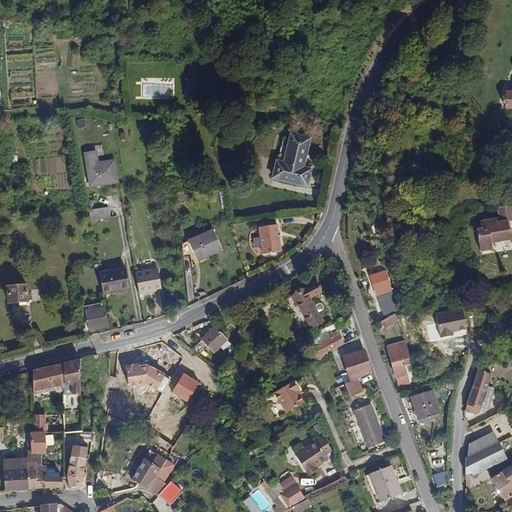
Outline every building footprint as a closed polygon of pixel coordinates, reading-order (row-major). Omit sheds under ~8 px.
[(56,3),(56,5),(55,17),(64,18),(66,4),(56,3)] [(205,44),(203,55),(210,55),(213,55),(215,45),(205,44)] [(195,96),(195,78),(185,79),(185,97),(195,97),(195,96)] [(511,91),(505,91),(505,95),(503,95),(502,97),(502,102),(503,103),(505,103),(504,107),(511,107),(511,91)] [(278,162),(274,178),(307,185),(311,168),(304,167),(310,137),(292,133),(285,163),(278,162)] [(115,160),(87,165),(90,186),(118,181),(115,160)] [(225,190),(219,190),(222,207),(227,206),(225,190)] [(482,229),(477,230),(480,250),(493,248),(492,242),(511,238),(511,232),(511,229),(510,229),(509,221),(511,220),(511,204),(498,207),(501,221),(498,221),(497,218),(481,221),(482,229)] [(88,211),(90,221),(111,217),(109,207),(88,211)] [(259,227),(260,235),(279,231),(278,224),(259,227)] [(191,240),(183,244),(184,257),(193,256),(195,256),(196,257),(198,261),(222,250),(213,230),(191,240)] [(282,251),(279,231),(260,235),(263,254),(282,251)] [(126,268),(99,273),(103,294),(130,289),(126,268)] [(158,269),(136,273),(138,287),(140,294),(162,289),(158,269)] [(386,270),(370,276),(384,315),(401,309),(386,270)] [(314,284),(305,290),(293,297),(311,327),(323,320),(316,309),(321,307),(322,304),(320,301),(318,302),(313,304),(310,299),(319,293),(314,284)] [(28,285),(8,286),(8,302),(29,301),(28,285)] [(33,300),(40,299),(38,289),(31,291),(33,300)] [(89,329),(110,326),(105,302),(81,306),(84,322),(88,322),(89,329)] [(30,304),(20,304),(19,321),(30,322),(30,304)] [(397,320),(393,314),(381,322),(385,328),(397,320)] [(215,352),(228,339),(216,326),(202,339),(215,352)] [(448,329),(437,332),(441,348),(452,346),(448,329)] [(322,340),(317,332),(307,336),(313,346),(322,340)] [(320,346),(325,356),(332,352),(346,344),(340,334),(320,346)] [(200,353),(206,346),(201,340),(194,347),(200,353)] [(404,365),(412,363),(406,342),(388,347),(399,385),(410,382),(408,374),(406,374),(404,365)] [(318,359),(311,345),(306,348),(312,362),(318,359)] [(343,357),(348,371),(352,381),(357,379),(372,373),(363,350),(343,357)] [(80,380),(81,385),(99,385),(99,371),(99,354),(90,356),(80,358),(80,380)] [(63,362),(64,383),(64,385),(72,385),(72,394),(81,394),(81,385),(80,380),(80,358),(63,362)] [(33,370),(34,390),(64,383),(63,362),(33,370)] [(492,374),(479,370),(470,398),(468,404),(481,408),(485,396),(492,398),(495,388),(488,386),(492,374)] [(352,381),(348,371),(342,374),(345,383),(352,381)] [(363,392),(357,379),(352,381),(345,383),(351,397),(363,392)] [(294,380),(274,393),(286,412),(303,401),(297,391),(299,390),(294,380)] [(34,394),(64,387),(64,385),(64,383),(34,390),(34,394)] [(433,390),(412,397),(420,419),(440,413),(433,390)] [(371,404),(354,411),(369,447),(385,441),(371,404)] [(480,412),(481,408),(468,404),(466,411),(477,414),(480,412)] [(43,417),(34,417),(34,433),(44,432),(43,417)] [(36,465),(42,466),(42,453),(46,453),(44,432),(34,433),(30,433),(31,450),(28,451),(27,459),(5,460),(6,492),(21,491),(38,490),(36,465)] [(93,433),(83,432),(84,441),(92,442),(93,433)] [(469,444),(467,457),(479,451),(498,441),(494,432),(469,444)] [(297,456),(307,472),(314,467),(328,458),(326,455),(333,451),(324,437),(297,456)] [(479,451),(467,457),(466,457),(466,474),(473,472),(474,475),(508,458),(499,441),(498,441),(479,451)] [(155,443),(151,450),(166,459),(171,452),(155,443)] [(72,453),(71,457),(86,459),(88,447),(73,445),(72,453)] [(148,490),(155,477),(166,459),(151,450),(132,480),(141,485),(148,490)] [(71,457),(70,463),(68,476),(70,487),(76,487),(82,486),(86,459),(71,457)] [(175,465),(166,459),(155,477),(164,482),(175,465)] [(511,464),(491,478),(505,500),(511,495),(511,464)] [(46,472),(46,466),(42,466),(36,465),(38,490),(49,489),(62,488),(61,478),(52,476),(52,473),(46,472)] [(391,466),(371,473),(381,501),(402,493),(391,466)] [(316,471),(314,467),(307,472),(309,476),(316,471)] [(169,485),(164,482),(155,477),(148,490),(157,496),(158,496),(169,485)] [(272,498),(284,491),(278,482),(266,490),(272,498)] [(292,487),(301,500),(305,498),(296,484),(292,487)] [(289,507),(301,500),(292,487),(281,495),(289,507)] [(276,511),(283,511),(288,509),(278,497),(274,500),(280,507),(275,510),(276,511)] [(283,511),(298,511),(311,506),(308,500),(302,502),(288,509),(283,511)] [(33,506),(33,511),(71,511),(61,503),(40,506),(33,506)]
